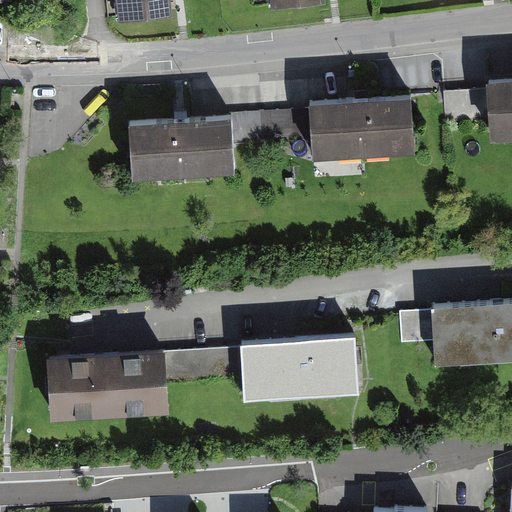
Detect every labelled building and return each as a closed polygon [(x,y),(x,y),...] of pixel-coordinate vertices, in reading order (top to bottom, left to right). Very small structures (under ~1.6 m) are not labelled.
[(118,0),(121,17),(171,11),(170,0),(118,0)] [(511,130),(511,77),(485,79),(490,133),(511,130)] [(414,146),(411,91),(306,97),(309,152),(414,146)] [(235,164),(232,107),(129,113),(133,170),(235,164)] [(511,296),(431,300),(432,308),(433,338),(434,360),(511,356),(511,296)] [(433,338),(432,308),(401,309),(402,340),(433,338)] [(241,338),(241,344),(243,377),(244,398),(356,392),(353,332),(241,338)] [(241,344),(162,348),(164,381),(243,377),(241,344)] [(71,353),(46,354),(49,415),(166,409),(164,381),(162,348),(71,353)] [(364,511),(426,511),(427,503),(395,501),(395,504),(374,503),(373,510),(364,509),(364,511)]
